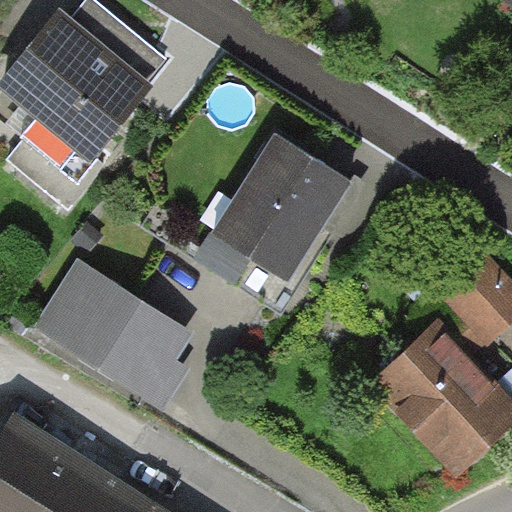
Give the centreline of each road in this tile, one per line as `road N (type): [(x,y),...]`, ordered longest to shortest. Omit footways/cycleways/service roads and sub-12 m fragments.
road 1 (residential): [(511,207),(185,0)]
road 2 (residential): [(0,348),(262,511)]
